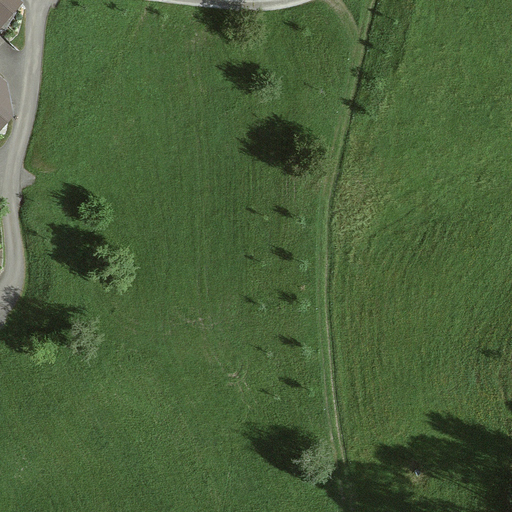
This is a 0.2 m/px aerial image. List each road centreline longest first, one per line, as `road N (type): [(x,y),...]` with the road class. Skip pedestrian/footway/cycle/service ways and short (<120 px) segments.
road 1 (track): [(334,0),(357,28),(367,86),(334,218),(359,511)]
road 2 (track): [(0,299),(21,271),(9,165),(31,113),(43,0)]
road 3 (track): [(307,0),(261,7),(184,0)]
